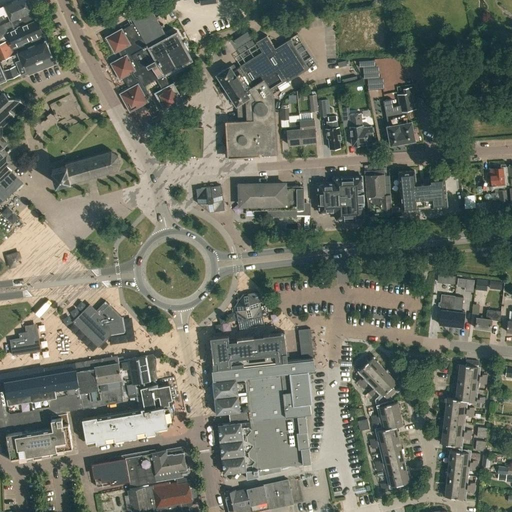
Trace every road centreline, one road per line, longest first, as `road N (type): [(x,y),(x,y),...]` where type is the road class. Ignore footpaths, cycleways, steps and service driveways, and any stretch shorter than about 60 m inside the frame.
road 1 (residential): [(213,168),(511,150)]
road 2 (tertiary): [(156,181),(63,0)]
road 3 (primary): [(341,251),(511,233)]
road 4 (residential): [(426,498),(423,428),(435,344)]
road 5 (primary): [(0,296),(143,284)]
road 6 (primary): [(141,264),(0,285)]
road 7 (primary): [(212,272),(341,251)]
road 8 (unclassified): [(201,435),(180,306)]
road 9 (primary): [(341,251),(211,258)]
road 10 (residential): [(83,457),(201,435)]
